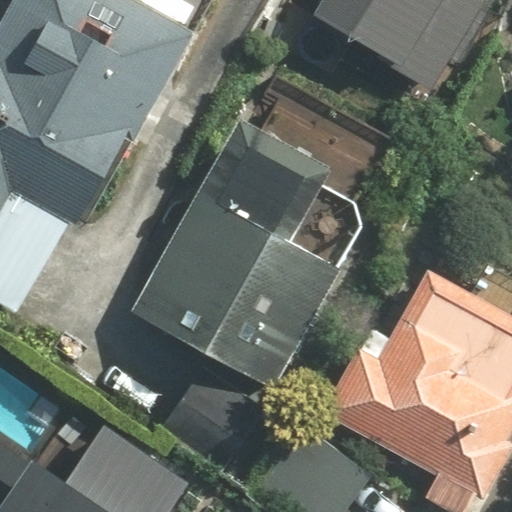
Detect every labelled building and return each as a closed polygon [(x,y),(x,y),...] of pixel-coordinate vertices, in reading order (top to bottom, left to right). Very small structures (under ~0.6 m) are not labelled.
[(175,39),(105,0),(0,0),(0,202),(2,198),(65,233),(175,39)] [(320,0),(434,60),(465,0),(320,0)] [(118,323),(262,398),(339,250),(351,228),(343,206),(308,185),(314,172),(220,124),(122,314),(118,323)] [(511,391),(509,390),(511,385),(511,333),(411,275),(362,360),(331,342),(295,404),(473,507),(507,449),(495,442),(511,411),(511,391)] [(0,368),(0,411),(21,389),(0,368)] [(256,413),(191,369),(152,426),(218,470),(256,413)] [(0,422),(0,511),(157,511),(185,467),(101,414),(72,465),(0,422)] [(348,511),(367,480),(291,436),(260,490),(298,511),(348,511)]
